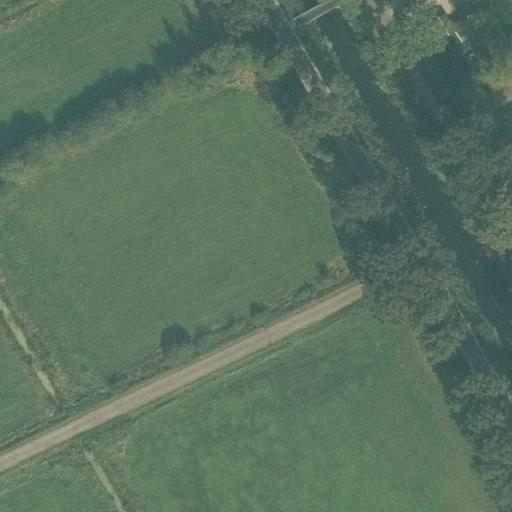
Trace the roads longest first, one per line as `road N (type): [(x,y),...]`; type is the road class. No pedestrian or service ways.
road 1 (tertiary): [(511,425),(259,0)]
road 2 (unclassified): [(511,237),(369,0)]
